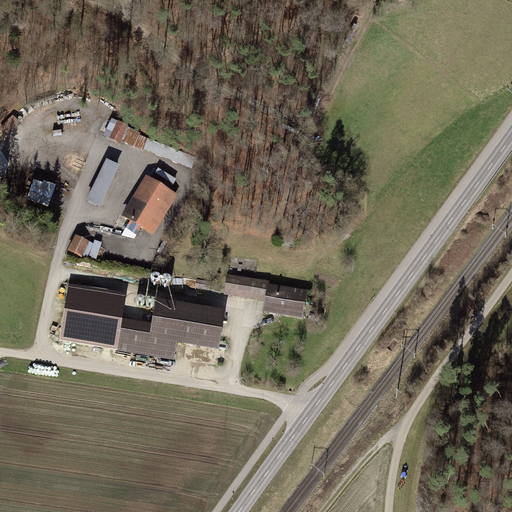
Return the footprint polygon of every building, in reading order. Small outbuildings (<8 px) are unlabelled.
[(13,118),(0,130),(0,131),(8,140),(22,127),(13,118)] [(125,131),(115,126),(108,141),(118,146),(125,131)] [(99,208),(118,168),(104,162),(85,201),(99,208)] [(146,179),(121,218),(152,237),(176,198),(170,194),(177,182),(157,170),(149,182),(146,179)] [(20,197),(48,206),(53,191),(26,181),(20,197)] [(83,238),(77,235),(69,251),(82,258),(89,244),(82,241),(83,238)] [(159,277),(156,277),(153,278),(151,280),(151,283),(152,285),(154,287),(157,288),(159,287),(161,285),(162,282),(161,279),(159,277)] [(262,317),(302,324),(307,293),(268,287),(269,284),(225,278),(222,299),(264,306),(262,317)] [(170,279),(167,279),(164,280),(162,282),(162,285),(163,287),(165,289),(168,290),(170,289),(172,287),(173,284),(172,281),(170,279)] [(123,324),(127,297),(70,287),(60,345),(117,355),(123,324)] [(144,306),(145,304),(146,302),(144,299),(142,298),(140,299),(138,300),(137,302),(138,305),(139,306),(142,307),(144,306)] [(154,308),(156,306),(156,303),(154,301),(152,300),(150,300),(148,302),(147,304),(148,307),(149,308),(152,309),(154,308)] [(176,365),(179,348),(220,355),(226,315),(158,303),(153,329),(123,324),(117,355),(176,365)]
